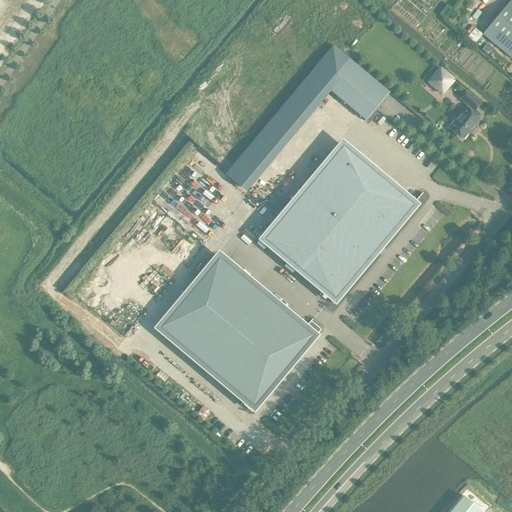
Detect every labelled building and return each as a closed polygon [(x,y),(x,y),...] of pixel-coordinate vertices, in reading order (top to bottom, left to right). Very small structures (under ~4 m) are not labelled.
[(511,0),(483,35),(511,58),(511,0)] [(476,43),(483,35),(475,28),(472,26),(467,32),(470,35),(468,37),(476,43)] [(325,87),(366,120),(389,93),(349,59),(325,87)] [(440,68),(434,75),(448,87),(454,80),(440,68)] [(482,103),(467,90),(459,99),(474,112),(482,103)] [(450,128),(463,139),(470,131),(471,131),(475,126),(475,125),(479,119),(465,107),(456,118),(457,121),(450,128)] [(412,206),(343,147),(265,239),(335,298),(412,206)] [(426,221),(432,227),(445,215),(438,208),(426,221)] [(220,257),(161,327),(254,405),(312,335),(220,257)]
